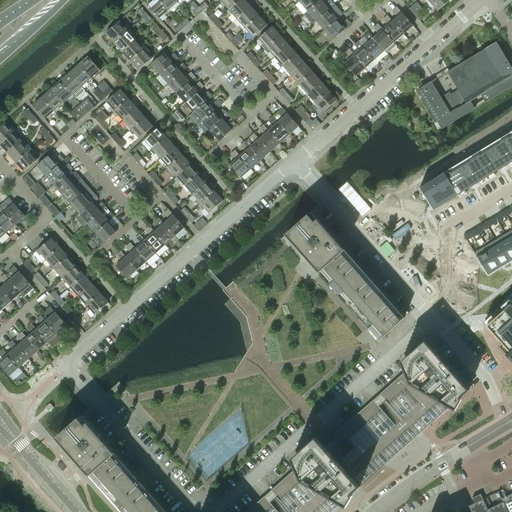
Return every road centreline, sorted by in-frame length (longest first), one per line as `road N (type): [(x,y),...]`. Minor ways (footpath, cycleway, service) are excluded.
road 1 (residential): [(434,320),(216,511)]
road 2 (residential): [(434,320),(296,162)]
road 3 (residential): [(194,511),(64,364)]
road 4 (residential): [(468,305),(428,231),(511,183)]
road 5 (residential): [(371,511),(510,422)]
road 6 (residential): [(432,43),(317,144)]
road 7 (residential): [(202,243),(88,343)]
road 8 (residential): [(510,422),(481,372),(434,320)]
road 9 (residential): [(296,162),(202,243)]
